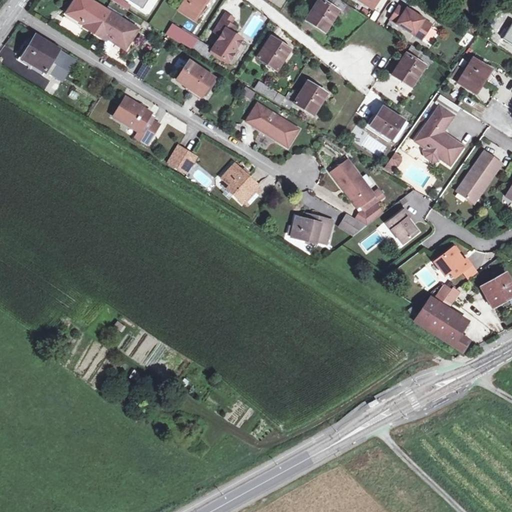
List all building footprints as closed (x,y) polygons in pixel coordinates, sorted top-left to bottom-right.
[(118,45),(129,27),(86,0),(70,0),(63,11),(77,19),(78,16),(84,19),(80,26),(100,39),(104,33),(108,35),(107,38),(118,45)] [(128,0),(145,11),(152,0),(128,0)] [(184,0),(177,11),(196,22),(209,0),(184,0)] [(319,0),(307,20),(326,33),(340,10),(324,0),(319,0)] [(359,0),(372,8),(377,0),(359,0)] [(398,6),(389,19),(421,39),(430,24),(406,8),(405,10),(398,6)] [(253,39),(265,22),(255,15),(243,32),(253,39)] [(221,38),(211,54),(227,64),(242,41),(231,34),(226,31),(229,26),(233,20),(226,16),(215,34),(221,38)] [(192,52),(197,43),(171,26),(166,36),(192,52)] [(235,29),(229,26),(226,31),(231,34),(235,29)] [(36,66),(49,45),(34,36),(20,58),(35,67),(36,66)] [(274,38),(260,60),(280,73),(294,50),(274,38)] [(197,43),(192,52),(206,60),(209,62),(212,58),(208,56),(211,51),(197,43)] [(63,54),(49,45),(36,66),(44,71),(49,63),(56,67),(63,54)] [(406,51),(392,72),(413,86),(427,65),(406,51)] [(203,72),(179,57),(168,74),(191,90),(203,72)] [(474,58),(458,83),(473,94),(489,69),(474,58)] [(49,63),(44,71),(51,75),(56,67),(49,63)] [(333,93),(311,80),(297,102),(319,115),(333,93)] [(263,96),(267,89),(260,85),(256,91),(263,96)] [(241,97),(251,101),(254,91),(245,87),(241,97)] [(267,89),(263,96),(275,103),(279,97),(267,89)] [(135,131),(147,138),(156,122),(145,116),(147,111),(123,97),(113,114),(137,129),(135,131)] [(279,97),(275,103),(281,106),(285,100),(279,97)] [(371,124),(393,138),(405,119),(383,105),(371,124)] [(462,145),(446,134),(444,136),(438,131),(442,125),(444,126),(453,115),(439,105),(414,140),(424,147),(422,150),(424,155),(430,160),(436,160),(438,157),(448,164),(462,145)] [(292,127),(259,107),(249,124),(281,144),(292,127)] [(147,138),(135,131),(133,135),(144,142),(147,138)] [(174,167),(184,151),(180,148),(169,164),(174,167)] [(192,156),(184,151),(174,167),(181,172),(192,156)] [(401,156),(395,151),(391,156),(387,162),(393,166),(397,164),(401,160),(401,156)] [(484,151),(456,191),(467,199),(472,192),(478,197),(501,163),(484,151)] [(192,156),(181,172),(186,175),(197,159),(192,156)] [(346,160),(329,173),(357,208),(358,207),(372,196),(376,201),(382,196),(379,191),(373,196),(371,193),(346,160)] [(235,165),(223,179),(236,191),(233,195),(243,203),(258,186),(235,165)] [(317,184),(313,192),(323,198),(328,191),(317,184)] [(431,188),(428,196),(437,199),(440,191),(431,188)] [(472,192),(467,199),(474,203),(478,197),(472,192)] [(372,196),(358,207),(363,210),(376,201),(372,196)] [(366,226),(382,213),(375,205),(364,213),(366,226)] [(408,217),(403,210),(385,224),(401,244),(416,232),(406,219),(408,217)] [(355,219),(366,226),(364,213),(360,211),(355,219)] [(307,214),(304,222),(318,225),(320,218),(307,214)] [(347,214),(342,221),(353,228),(350,234),(353,235),(366,226),(355,219),(347,214)] [(318,225),(304,222),(294,219),(290,239),(315,245),(316,242),(325,244),(331,220),(320,218),(318,225)] [(342,221),(339,227),(350,234),(353,228),(342,221)] [(383,223),(357,243),(366,254),(392,234),(383,223)] [(454,247),(435,262),(440,269),(442,268),(447,274),(450,271),(455,277),(463,271),(471,265),(466,258),(464,260),(454,247)] [(477,273),(471,265),(463,271),(469,279),(477,273)] [(511,292),(501,274),(477,288),(487,305),(502,296),(504,299),(511,294),(511,292)] [(444,297),(450,289),(444,284),(438,293),(444,297)] [(416,319),(438,333),(445,323),(459,332),(466,321),(430,297),(416,319)] [(445,323),(438,333),(462,349),(467,341),(457,335),(459,332),(445,323)] [(368,406),(369,409),(378,404),(376,401),(368,406)]
